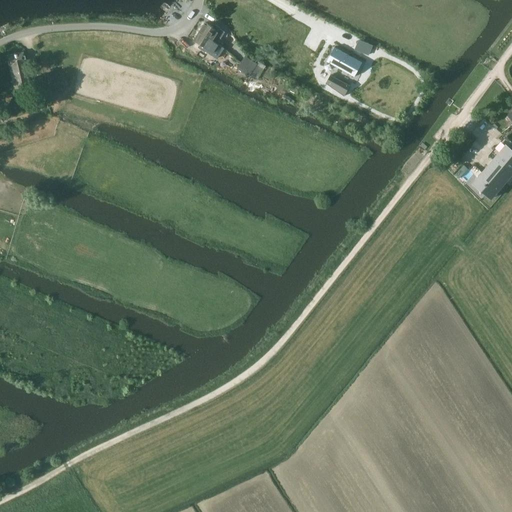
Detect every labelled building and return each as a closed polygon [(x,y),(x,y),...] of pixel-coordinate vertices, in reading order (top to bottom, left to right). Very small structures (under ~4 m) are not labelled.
[(205,23),(199,31),(217,44),(221,38),(224,32),(219,29),(220,29),(217,27),(215,29),(205,23)] [(199,31),(193,40),(200,45),(198,48),(205,52),(205,51),(210,54),(217,44),(199,31)] [(326,61),(354,77),(354,76),(361,63),(362,63),(334,47),(334,48),(327,61),(326,61)] [(5,56),(8,64),(13,89),(30,85),(23,52),(5,56)] [(511,53),(497,72),(511,92),(511,53)] [(247,75),(254,65),(255,64),(243,56),(235,69),(247,76),(247,75)] [(254,65),(247,75),(255,80),(261,70),(254,65)] [(350,86),(330,75),(325,83),(345,94),(344,93),(348,86),(350,86)] [(14,109),(11,94),(0,96),(3,111),(14,109)] [(284,94),(282,98),(289,103),(291,99),(284,94)] [(480,176),(473,184),(480,189),(491,199),(511,175),(511,174),(511,172),(511,151),(508,148),(507,147),(498,157),(496,156),(494,159),(480,176)] [(482,170),(473,163),(470,168),(464,163),(456,173),(467,182),(473,175),(476,178),(482,170)]
